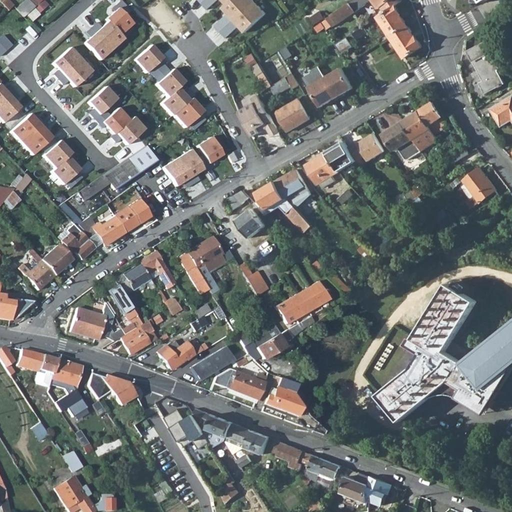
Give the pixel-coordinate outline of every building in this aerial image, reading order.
[(7,0),(3,0),(2,1),(0,0),(0,3),(3,7),(7,11),(12,6),(11,4),(7,0)] [(26,0),(25,0),(15,9),(22,17),(23,18),(34,8),(26,0)] [(209,0),(205,4),(210,10),(221,0),(225,0),(229,4),(233,0),(209,0)] [(257,0),(235,0),(225,9),(231,16),(218,27),(223,33),(260,2),(257,0)] [(377,0),(383,8),(386,6),(388,10),(396,5),(403,0),(402,0),(377,0)] [(39,3),(34,8),(23,18),(28,22),(29,23),(46,6),(42,1),(39,3)] [(260,2),(223,33),(228,39),(242,27),(247,33),(270,14),(260,2)] [(351,4),(328,18),(333,27),(356,12),(351,4)] [(402,15),(396,6),(378,18),(391,37),(408,26),(401,16),(402,15)] [(121,9),(108,20),(111,23),(123,37),(135,25),(121,9)] [(315,22),(325,18),(322,11),(312,16),(315,22)] [(319,24),(324,33),(333,27),(328,18),(319,24)] [(123,37),(111,23),(87,44),(103,61),(126,40),(123,37)] [(349,36),(353,41),(367,32),(363,26),(349,36)] [(408,26),(391,37),(405,59),(423,47),(416,37),(415,37),(411,30),(408,26)] [(349,36),(336,45),(340,50),(353,41),(349,36)] [(4,37),(0,39),(0,57),(12,47),(4,37)] [(496,60),(499,58),(490,43),(469,53),(484,81),(481,83),(486,93),(504,82),(497,71),(501,69),(496,60)] [(135,62),(147,75),(166,58),(154,45),(135,62)] [(72,50),(54,66),(75,91),(93,75),(72,50)] [(362,56),(350,64),(353,69),(365,61),(362,56)] [(264,73),(259,64),(251,69),(257,78),(264,73)] [(157,85),(169,100),(182,90),(189,83),(175,68),(157,85)] [(326,78),(338,100),(345,96),(344,95),(354,89),(343,69),(326,78)] [(286,78),(291,86),(293,89),(300,85),(293,74),(293,73),(286,78)] [(291,86),(286,78),(272,87),(277,96),(291,86)] [(331,104),(338,100),(326,78),(310,88),(321,108),(331,102),(331,104)] [(0,107),(12,96),(1,85),(0,85),(0,107)] [(109,88),(91,104),(102,117),(120,101),(109,88)] [(164,105),(175,118),(193,102),(182,90),(169,100),(164,105)] [(275,125),(259,95),(252,99),(254,103),(240,112),(253,137),(275,125)] [(12,96),(0,107),(0,121),(4,126),(24,109),(12,96)] [(511,96),(491,110),(501,126),(511,119),(511,96)] [(193,102),(175,118),(185,128),(204,111),(194,100),(193,102)] [(277,112),(287,132),(310,120),(299,100),(277,112)] [(420,111),(430,126),(443,117),(433,102),(420,110),(420,111)] [(117,134),(131,122),(120,109),(104,122),(115,136),(117,134)] [(430,126),(420,111),(402,122),(421,152),(439,141),(435,135),(430,126)] [(23,145),(42,127),(31,116),(13,133),(23,145)] [(447,124),(443,117),(430,126),(435,135),(448,126),(447,124)] [(131,122),(117,134),(128,147),(147,131),(136,119),(131,122)] [(402,122),(383,134),(394,151),(398,149),(406,161),(421,152),(402,122)] [(280,134),(275,125),(267,130),(272,138),(280,134)] [(42,127),(23,145),(34,157),(54,139),(42,127)] [(376,136),(360,146),(358,143),(349,149),(357,162),(357,163),(358,164),(368,158),(371,163),(388,154),(376,136)] [(215,139),(200,147),(211,165),(226,156),(215,139)] [(44,157),(56,170),(70,158),(73,155),(61,142),(44,157)] [(357,162),(349,149),(344,142),(328,152),(328,153),(337,170),(339,173),(357,162)] [(147,147),(77,193),(83,201),(108,185),(112,191),(156,162),(147,147)] [(470,154),(465,147),(450,157),(454,164),(470,154)] [(192,149),(166,166),(179,187),(206,171),(192,149)] [(328,152),(306,165),(316,183),(318,181),(330,174),(337,170),(328,153),(328,152)] [(56,170),(53,174),(64,187),(81,171),(70,158),(56,170)] [(482,202),(498,189),(480,168),(465,180),(482,202)] [(309,192),(297,170),(276,182),(284,197),(285,196),(295,191),(299,197),(309,192)] [(333,179),(330,174),(318,181),(321,186),(333,179)] [(10,193),(14,196),(29,179),(25,175),(13,190),(10,193)] [(285,196),(284,197),(276,182),(275,182),(257,193),(265,207),(268,209),(280,202),(288,212),(287,213),(298,226),(299,225),(307,220),(285,196)] [(0,187),(0,201),(2,202),(10,193),(13,190),(0,187)] [(421,196),(415,187),(411,190),(417,199),(420,197),(421,196)] [(342,202),(352,192),(348,188),(337,198),(342,202)] [(244,190),(232,197),(225,201),(232,211),(242,204),(250,198),(244,190)] [(410,203),(417,199),(411,190),(405,195),(410,203)] [(435,198),(437,197),(432,190),(421,196),(420,197),(449,233),(459,226),(452,217),(451,218),(443,208),(435,198)] [(2,203),(8,210),(18,201),(14,197),(14,196),(10,193),(2,202),(2,203)] [(113,217),(124,233),(147,218),(136,201),(112,216),(113,217)] [(250,238),(266,225),(252,209),(236,221),(250,238)] [(93,226),(88,217),(77,225),(89,238),(95,234),(103,246),(124,233),(113,217),(99,227),(96,223),(93,226)] [(94,248),(78,231),(71,239),(66,234),(58,242),(70,255),(73,252),(81,260),(94,248)] [(210,295),(218,290),(207,273),(224,263),(220,255),(221,255),(210,237),(185,253),(207,290),(210,295)] [(53,276),(70,261),(56,245),(39,260),(53,276)] [(37,290),(53,276),(39,260),(30,250),(26,253),(33,261),(24,269),(27,272),(23,276),(37,290)] [(164,268),(154,251),(137,262),(139,264),(146,276),(155,270),(157,273),(156,273),(165,290),(174,284),(164,268)] [(185,253),(177,258),(200,295),(207,290),(185,253)] [(330,264),(322,255),(311,264),(340,295),(344,293),(339,288),(341,286),(325,269),(330,264)] [(0,265),(15,283),(19,280),(11,270),(6,265),(3,261),(0,264),(0,265)] [(6,265),(11,270),(15,266),(10,261),(6,265)] [(244,262),(237,267),(254,296),(266,289),(256,270),(251,274),(244,262)] [(144,284),(149,290),(153,288),(146,276),(139,264),(112,280),(115,285),(123,296),(132,290),(133,291),(144,284)] [(23,276),(27,272),(24,269),(21,265),(17,269),(23,276)] [(284,324),(324,298),(313,281),(273,307),(284,324)] [(119,306),(123,314),(122,314),(126,321),(128,320),(130,324),(125,328),(116,314),(112,316),(113,317),(120,329),(123,335),(129,332),(141,325),(139,322),(128,304),(123,296),(115,285),(107,291),(113,300),(114,299),(119,306)] [(478,302),(449,285),(438,303),(441,305),(467,320),(467,321),(478,302)] [(100,296),(97,304),(94,303),(91,314),(75,309),(68,332),(96,341),(98,336),(106,338),(113,317),(112,316),(105,305),(105,304),(100,296)] [(0,319),(8,321),(8,320),(11,321),(31,302),(11,299),(11,301),(0,299),(0,319)] [(117,313),(115,309),(119,306),(114,299),(113,300),(105,305),(112,316),(116,314),(117,313)] [(162,303),(166,309),(168,309),(173,305),(171,301),(169,299),(162,303)] [(173,305),(168,309),(170,313),(179,308),(176,303),(173,305)] [(206,305),(193,313),(198,319),(200,318),(210,312),(206,305)] [(454,341),(467,320),(441,305),(418,341),(414,339),(409,346),(423,355),(413,371),(397,384),(418,410),(444,389),(476,408),(481,400),(493,407),(495,408),(498,402),(489,396),(495,387),(491,385),(511,368),(511,325),(477,355),(454,341)] [(258,355),(261,360),(282,347),(280,343),(288,338),(310,322),(307,317),(278,334),(274,328),(267,332),(271,338),(254,349),(258,355)] [(194,332),(205,325),(200,318),(198,319),(195,321),(189,325),(194,332)] [(148,343),(142,333),(147,330),(149,328),(148,326),(152,324),(149,320),(143,324),(141,325),(129,332),(133,339),(123,345),(129,355),(148,343)] [(234,335),(242,348),(251,343),(267,332),(274,328),(272,324),(249,338),(243,330),(234,335)] [(106,338),(112,342),(123,335),(120,329),(106,338)] [(152,341),(150,335),(147,330),(142,333),(148,343),(152,341)] [(193,356),(201,351),(195,342),(178,353),(171,342),(154,353),(169,371),(185,358),(187,360),(193,356)] [(242,348),(246,355),(252,361),(258,355),(254,349),(251,343),(242,348)] [(2,347),(0,348),(0,363),(8,376),(13,373),(7,363),(11,360),(2,347)] [(223,348),(189,368),(197,381),(231,362),(223,348)] [(48,385),(56,359),(38,354),(30,352),(20,350),(17,360),(22,362),(21,367),(36,372),(34,380),(37,386),(44,388),(43,392),(46,393),(47,390),(48,387),(48,385)] [(234,363),(236,368),(245,363),(242,358),(241,358),(234,363)] [(86,368),(68,363),(56,359),(48,385),(60,389),(63,383),(73,387),(76,378),(82,379),(86,368)] [(264,378),(255,374),(253,379),(228,370),(214,377),(212,384),(255,401),(264,378)] [(96,401),(111,393),(119,407),(136,399),(126,382),(106,375),(105,378),(90,373),(86,387),(95,400),(96,401)] [(280,380),(277,388),(275,387),(271,398),(267,396),(263,405),(295,417),(299,409),(292,396),(296,388),(280,380)] [(418,410),(397,384),(381,397),(401,423),(407,418),(418,410)] [(489,396),(498,402),(504,393),(495,387),(489,396)] [(85,407),(74,390),(52,402),(58,411),(65,407),(71,416),(85,407)] [(493,407),(481,400),(476,408),(488,415),(493,407)] [(96,401),(90,404),(96,415),(103,411),(96,401)] [(226,441),(233,423),(196,409),(194,414),(195,417),(205,433),(226,441)] [(212,445),(205,433),(195,417),(187,422),(181,411),(166,420),(179,442),(183,444),(186,449),(196,443),(201,452),(212,445)] [(47,435),(39,423),(30,429),(38,441),(47,435)] [(264,452),(270,437),(233,423),(226,441),(250,451),(259,454),(261,451),(264,452)] [(88,444),(78,431),(73,434),(82,447),(88,444)] [(299,464),(304,451),(277,440),(272,451),(277,454),(276,456),(291,462),(289,467),(300,471),(298,475),(303,481),(308,468),(299,464)] [(250,451),(226,441),(237,462),(248,456),(250,451)] [(318,482),(326,459),(304,451),(299,464),(308,468),(303,481),(307,486),(310,485),(314,480),(318,482)] [(81,467),(72,452),(61,456),(72,472),(81,467)] [(252,462),(248,456),(237,462),(241,468),(252,462)] [(329,489),(339,465),(326,459),(318,482),(329,489)] [(348,477),(342,493),(369,503),(370,491),(371,477),(362,473),(359,481),(348,477)] [(91,511),(93,511),(87,502),(72,477),(53,488),(67,511),(71,511),(77,508),(79,511),(91,511)] [(382,504),(390,484),(371,477),(370,491),(375,493),(372,500),(382,504)] [(232,485),(225,491),(221,494),(226,505),(239,493),(232,485)] [(314,511),(318,511),(323,507),(316,501),(310,508),(314,511)]
